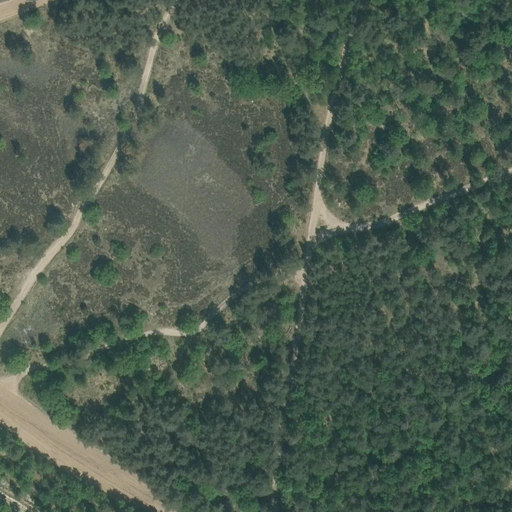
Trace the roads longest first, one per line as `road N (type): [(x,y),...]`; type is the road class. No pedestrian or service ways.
road 1 (track): [(273,511),(355,0)]
road 2 (track): [(172,0),(138,103),(80,217),(0,334)]
road 3 (track): [(0,388),(22,371),(102,346),(196,331),(288,264),(308,262)]
road 4 (track): [(313,229),(369,226),(511,171)]
road 5 (track): [(167,511),(0,400)]
